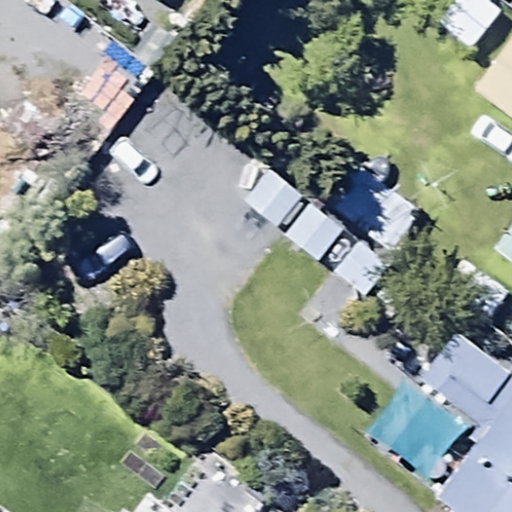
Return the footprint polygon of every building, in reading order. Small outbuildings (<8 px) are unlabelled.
[(511,0),(506,0),(499,9),(511,19),(511,0)] [(511,56),(502,49),(455,112),(511,155),(511,56)] [(344,193),(314,234),(379,282),(409,242),(344,193)] [(296,224),(270,256),(349,322),(375,290),(296,224)] [(511,230),(477,275),(511,302),(511,230)] [(511,328),(490,313),(470,340),(511,370),(511,328)] [(511,511),(511,409),(444,355),(404,403),(468,455),(421,511),(511,511)] [(240,511),(218,495),(205,511),(240,511)]
